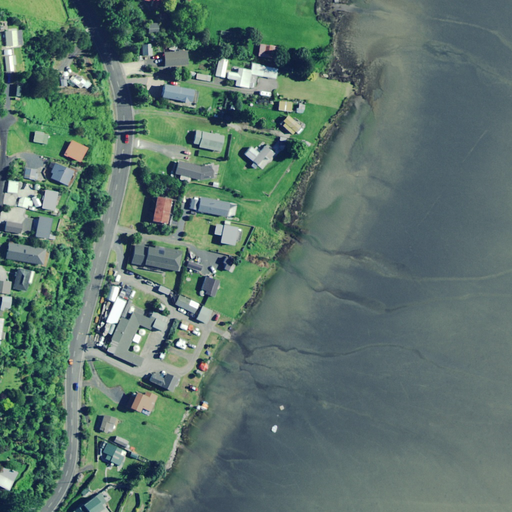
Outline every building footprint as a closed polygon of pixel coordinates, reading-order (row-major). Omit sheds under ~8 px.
[(147,0),(151,1),(150,7),(160,9),(162,0),(166,0),(173,1),(172,0),(147,0)] [(158,23),(148,23),(148,32),(158,32),(158,23)] [(22,45),(21,29),(5,31),(7,46),(22,45)] [(152,44),(142,44),(142,55),(152,55),(152,44)] [(276,46),(260,44),(258,56),(274,58),(276,46)] [(187,64),(186,50),(163,52),(164,66),(187,64)] [(227,59),(219,58),(215,75),(224,77),(227,59)] [(277,68),(252,63),(250,70),(238,68),(237,73),(228,71),(227,78),(236,80),(235,85),(254,89),(255,82),(249,81),(250,74),(275,78),(277,68)] [(192,90),(164,84),(161,97),(189,103),(192,90)] [(292,102),(279,101),(278,110),(291,112),(292,102)] [(293,120),(287,115),(280,124),(292,134),(294,131),(298,134),(302,129),(298,126),(301,123),(295,118),(293,120)] [(216,131),(187,125),(185,139),(213,144),(216,131)] [(48,134),(42,133),(40,143),(46,144),(48,134)] [(86,147),(70,140),(63,154),(79,162),(86,147)] [(275,154),(270,150),(270,149),(265,144),(261,150),(257,146),(254,150),(250,147),(244,154),(262,169),(267,163),(262,159),(264,156),(269,160),(275,154)] [(192,162),(171,156),(169,171),(193,176),(206,173),(203,161),(192,162)] [(73,170),(55,163),(49,177),(67,185),(73,170)] [(36,169),(26,168),(24,178),(34,179),(36,169)] [(18,182),(9,181),(8,192),(16,193),(18,182)] [(66,192),(52,187),(46,204),(60,209),(66,192)] [(149,189),(145,214),(159,216),(163,192),(149,189)] [(221,199),(190,192),(187,205),(218,212),(221,199)] [(26,199),(19,197),(18,205),(24,207),(26,199)] [(234,225),(209,219),(207,228),(214,230),(213,237),(225,240),(226,234),(232,236),(234,225)] [(22,224),(7,221),(5,231),(20,234),(22,224)] [(45,249),(8,242),(6,258),(42,265),(45,249)] [(180,250),(135,243),(131,264),(177,271),(180,250)] [(231,265),(225,263),(222,268),(228,271),(231,265)] [(33,271),(17,268),(12,288),(25,291),(27,282),(30,283),(33,271)] [(194,285),(207,290),(212,275),(199,271),(194,285)] [(10,282),(0,280),(0,292),(9,294),(10,282)] [(191,301),(179,295),(174,304),(186,310),(191,301)] [(10,297),(2,296),(0,310),(3,310),(3,307),(9,308),(10,297)] [(103,348),(132,362),(136,353),(121,345),(134,319),(151,328),(156,320),(127,304),(121,317),(111,313),(100,334),(106,336),(103,348)] [(202,306),(196,319),(206,323),(212,311),(202,306)] [(145,368),(141,376),(163,388),(170,374),(158,368),(156,373),(145,368)] [(156,395),(145,390),(143,395),(136,392),(133,397),(130,396),(126,406),(138,412),(140,407),(149,411),(156,395)] [(107,430),(111,431),(115,418),(104,415),(99,430),(107,432),(107,430)] [(127,441),(116,436),(114,441),(125,447),(127,441)] [(126,452),(108,443),(103,452),(107,454),(105,459),(119,466),(126,452)] [(16,474),(1,465),(0,467),(0,486),(6,490),(16,474)] [(97,511),(102,509),(100,506),(106,502),(99,493),(82,506),(73,511),(97,511)]
